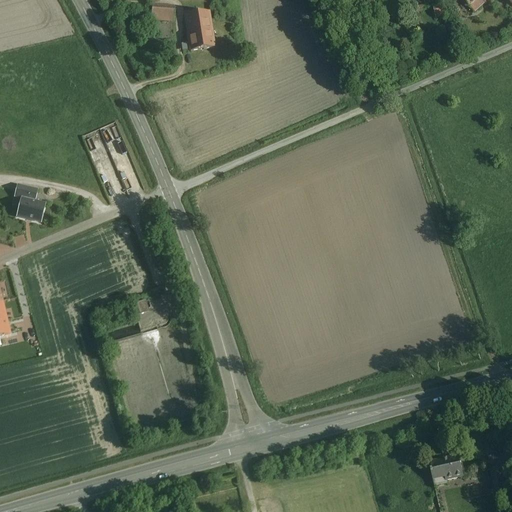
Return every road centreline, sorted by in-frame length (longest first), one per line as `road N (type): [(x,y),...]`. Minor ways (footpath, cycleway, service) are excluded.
road 1 (unclassified): [(511,46),(168,188)]
road 2 (tertiary): [(252,443),(168,188)]
road 3 (primary): [(252,443),(511,374)]
road 4 (primary): [(3,511),(252,443)]
road 5 (tertiary): [(168,188),(79,0)]
road 6 (unclassified): [(168,188),(0,258)]
